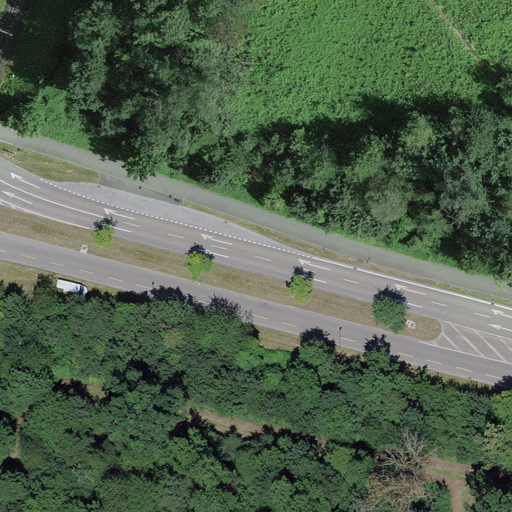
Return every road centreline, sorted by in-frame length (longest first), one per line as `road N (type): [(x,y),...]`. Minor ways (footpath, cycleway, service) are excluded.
road 1 (track): [(0,491),(31,430),(53,413),(98,399),(511,489)]
road 2 (primary): [(511,328),(0,189)]
road 3 (primary): [(0,249),(511,375)]
